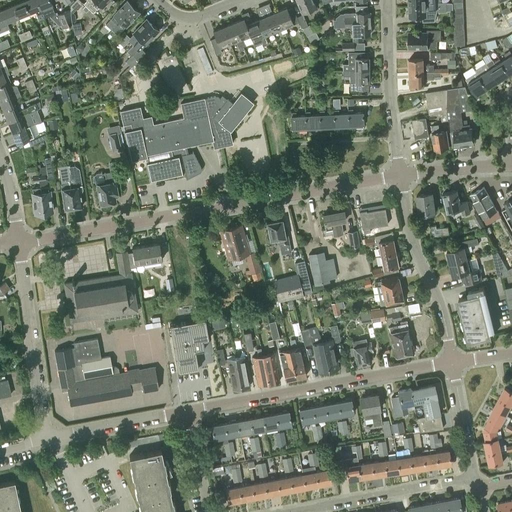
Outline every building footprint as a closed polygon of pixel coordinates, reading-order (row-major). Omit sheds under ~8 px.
[(36,0),(25,0),(24,1),(29,14),(35,11),(38,20),(43,18),(36,0)] [(36,0),(43,18),(50,16),(59,25),(60,25),(62,28),(68,26),(69,29),(73,28),(71,14),(70,10),(57,15),(56,12),(55,13),(50,2),(51,2),(50,0),(36,0)] [(71,14),(82,2),(79,0),(74,0),(70,5),(70,10),(71,14)] [(89,9),(97,0),(88,0),(87,2),(88,2),(85,5),(89,9)] [(109,0),(97,0),(89,9),(92,13),(96,9),(100,6),(102,7),(109,0)] [(312,0),(295,0),(302,13),(315,7),(312,0)] [(24,1),(13,5),(18,18),(29,14),(24,1)] [(110,19),(106,24),(107,26),(101,33),(105,37),(133,7),(127,1),(110,19)] [(269,1),(258,7),(261,13),(272,8),(269,1)] [(452,4),(445,3),(440,3),(440,4),(440,5),(438,6),(438,9),(438,12),(447,12),(447,11),(452,11),(452,7),(452,4)] [(440,5),(440,4),(432,4),(428,4),(409,5),(409,18),(423,17),(423,22),(434,21),(433,9),(438,9),(438,6),(440,5)] [(13,5),(1,10),(7,23),(7,22),(18,18),(13,5)] [(133,7),(105,37),(108,40),(115,33),(117,35),(122,30),(139,12),(133,7)] [(286,7),(276,12),(283,30),(286,29),(294,25),(293,25),(298,23),(296,18),(296,17),(291,19),(286,7)] [(1,10),(0,10),(0,32),(10,28),(7,22),(7,23),(1,10)] [(336,20),(333,20),(333,23),(339,22),(344,22),(370,21),(370,11),(355,12),(355,13),(344,13),(344,14),(340,14),(335,18),(336,20)] [(276,12),(266,16),(273,34),(281,31),(282,34),(287,32),(286,29),(283,30),(276,12)] [(303,15),(297,18),(296,18),(298,23),(301,29),(302,29),(307,27),(307,26),(303,15)] [(266,16),(256,20),(265,45),(268,44),(266,37),(273,34),(266,16)] [(244,18),(233,23),(240,40),(238,41),(242,51),(245,50),(243,47),(246,46),(243,40),(250,37),(254,47),(255,46),(246,24),(244,18)] [(132,45),(152,25),(146,19),(133,33),(129,38),(125,34),(118,42),(123,47),(128,41),(132,45)] [(265,45),(256,20),(246,24),(255,46),(262,43),(263,46),(265,45)] [(370,21),(344,22),(344,27),(351,27),(352,36),(352,41),(362,40),(362,35),(370,35),(369,31),(370,31),(370,21)] [(233,23),(221,28),(229,45),(238,41),(240,40),(233,23)] [(41,28),(44,35),(50,33),(47,25),(41,28)] [(152,25),(132,45),(127,52),(131,56),(126,62),(132,68),(141,57),(145,53),(140,48),(144,44),(145,44),(158,30),(152,25)] [(309,25),(307,26),(307,27),(302,29),(306,37),(309,43),(318,39),(314,32),(313,30),(311,30),(309,25)] [(229,45),(221,28),(213,31),(215,37),(210,40),(214,50),(214,51),(215,55),(221,53),(220,49),(229,45)] [(409,33),(409,40),(433,41),(433,40),(437,40),(441,40),(441,29),(427,29),(427,31),(427,33),(409,33)] [(23,32),(26,39),(32,37),(29,30),(23,32)] [(26,39),(23,32),(18,34),(21,42),(26,39)] [(507,36),(503,39),(508,48),(511,45),(511,44),(511,43),(507,36)] [(38,43),(36,38),(26,42),(28,47),(38,43)] [(7,39),(1,41),(4,48),(9,46),(7,39)] [(433,41),(409,40),(408,48),(427,49),(427,48),(437,48),(437,41),(433,41)] [(72,45),(67,47),(71,56),(76,54),(72,45)] [(203,45),(197,47),(205,72),(211,71),(203,45)] [(295,56),(302,53),(299,47),(292,50),(295,56)] [(501,61),(509,74),(511,72),(511,54),(510,50),(504,54),(507,58),(501,61)] [(368,70),(368,57),(367,52),(355,52),(355,58),(355,64),(342,64),(342,70),(368,70)] [(18,65),(25,62),(22,57),(16,60),(18,65)] [(141,57),(132,68),(129,70),(135,76),(144,66),(142,64),(145,61),(141,57)] [(433,72),(433,69),(433,64),(425,64),(425,61),(423,61),(423,58),(409,59),(409,73),(423,73),(433,72)] [(487,63),(498,81),(509,74),(501,61),(500,58),(494,62),(493,60),(487,63)] [(25,62),(18,65),(20,71),(27,68),(25,62)] [(486,62),(476,69),(477,71),(476,71),(487,88),(498,81),(487,63),(486,62)] [(467,77),(477,70),(473,65),(463,71),(467,77)] [(423,73),(409,73),(410,87),(410,90),(417,90),(417,87),(424,87),(424,80),(435,79),(435,78),(442,78),(442,75),(442,72),(440,72),(440,69),(433,69),(433,72),(423,73)] [(9,75),(7,70),(0,72),(0,85),(10,82),(7,75),(9,75)] [(75,79),(79,74),(74,70),(70,74),(75,79)] [(368,82),(368,70),(342,70),(342,76),(349,76),(349,82),(356,82),(356,90),(367,90),(367,82),(368,82)] [(476,71),(466,78),(469,82),(468,83),(476,96),(477,95),(487,88),(476,71)] [(27,87),(34,85),(31,79),(25,82),(27,87)] [(0,98),(16,92),(19,91),(16,85),(16,86),(12,85),(11,86),(9,82),(10,82),(0,85),(0,98)] [(36,90),(34,85),(27,87),(29,93),(36,90)] [(451,88),(447,89),(447,110),(448,121),(451,141),(455,141),(456,146),(474,143),(472,128),(470,128),(469,124),(463,125),(460,111),(472,109),(465,86),(462,86),(451,88)] [(292,94),(289,88),(283,91),(286,97),(292,94)] [(57,102),(67,100),(65,89),(55,91),(57,102)] [(447,110),(447,89),(425,92),(429,115),(440,113),(442,122),(448,121),(447,110)] [(16,92),(0,98),(0,104),(3,110),(15,105),(18,104),(15,98),(18,97),(16,92)] [(215,96),(214,96),(181,104),(184,118),(154,125),(152,119),(143,121),(141,109),(140,108),(139,108),(122,112),(121,112),(121,114),(122,114),(124,125),(124,126),(125,126),(125,125),(132,124),(133,129),(125,130),(132,160),(146,157),(147,162),(150,180),(182,173),(185,172),(186,178),(186,179),(199,172),(200,172),(201,171),(201,170),(201,169),(201,168),(193,151),(192,152),(188,153),(186,145),(212,140),(213,140),(213,138),(217,137),(219,146),(232,143),(229,129),(230,129),(252,102),(241,93),(233,103),(227,99),(222,95),(219,98),(218,97),(217,96),(216,96),(215,96)] [(15,105),(3,110),(7,121),(27,113),(37,109),(35,103),(26,106),(27,107),(17,111),(15,105)] [(347,114),(348,128),(362,127),(362,113),(352,113),(352,110),(347,110),(347,114)] [(334,129),(333,111),(333,114),(324,115),(324,111),(319,112),(319,115),(320,129),(334,129)] [(348,128),(347,114),(338,114),(338,111),(333,111),(334,129),(348,128)] [(305,116),(296,116),(295,112),(290,113),(290,121),(291,122),(291,131),(306,130),(305,116)] [(320,129),(319,115),(310,115),(310,112),(305,112),(305,116),(306,130),(320,129)] [(32,124),(27,113),(7,121),(11,132),(28,125),(32,124)] [(411,120),(415,139),(428,136),(425,117),(411,120)] [(56,119),(48,120),(49,128),(57,127),(56,119)] [(33,137),(28,125),(11,132),(16,144),(33,137),(36,142),(47,138),(44,132),(33,137)] [(432,133),(435,149),(448,147),(445,131),(439,132),(438,125),(431,126),(433,133),(432,133)] [(113,150),(121,148),(118,132),(110,134),(113,150)] [(45,166),(37,167),(39,182),(40,187),(44,213),(45,213),(46,214),(51,214),(51,212),(52,212),(50,192),(49,192),(48,186),(47,186),(46,178),(45,179),(45,176),(53,175),(52,169),(51,158),(44,158),(45,166)] [(74,164),(66,165),(73,207),(75,207),(76,208),(79,207),(80,206),(82,206),(80,193),(82,190),(79,169),(74,166),(74,164)] [(73,207),(66,165),(59,167),(61,184),(60,184),(65,209),(67,208),(68,209),(71,209),(72,208),(73,207)] [(39,182),(37,167),(37,166),(26,168),(27,176),(32,176),(33,182),(39,182)] [(114,197),(114,195),(117,195),(115,182),(114,182),(113,171),(102,173),(101,172),(96,173),(95,175),(94,175),(94,176),(93,178),(93,181),(95,182),(95,183),(97,183),(98,186),(97,188),(97,191),(99,192),(101,203),(115,201),(114,197)] [(505,200),(508,205),(502,208),(511,225),(511,186),(506,190),(510,197),(505,200)] [(40,187),(33,188),(33,194),(32,194),(34,207),(32,208),(33,213),(35,213),(35,214),(37,214),(37,216),(42,215),(42,213),(44,213),(40,187)] [(497,212),(483,187),(469,195),(483,219),(484,219),(487,223),(494,219),(491,215),(497,212)] [(469,213),(466,202),(460,204),(457,190),(442,194),(446,213),(461,209),(462,215),(469,213)] [(432,193),(416,196),(419,216),(435,214),(432,193)] [(362,229),(363,228),(364,233),(370,232),(369,227),(387,224),(385,209),(366,212),(366,210),(359,212),(362,229)] [(333,235),(340,234),(338,222),(345,221),(343,211),(322,215),(325,232),(332,230),(333,235)] [(480,228),(484,226),(478,215),(474,217),(476,220),(472,223),(476,229),(479,227),(480,228)] [(288,251),(287,249),(290,249),(289,244),(288,236),(284,237),(281,220),(267,223),(270,240),(278,239),(280,246),(280,250),(281,250),(281,252),(288,251)] [(241,224),(230,227),(239,256),(245,254),(249,269),(245,270),(246,275),(251,273),(260,272),(261,271),(255,251),(250,253),(246,240),(244,234),(241,224)] [(487,225),(483,227),(487,234),(491,232),(487,225)] [(430,229),(430,230),(431,237),(449,234),(448,227),(442,228),(437,228),(436,226),(431,226),(432,229),(430,229)] [(239,256),(230,227),(220,230),(228,259),(239,256)] [(360,246),(358,230),(347,232),(350,247),(360,246)] [(379,251),(394,249),(390,231),(373,235),(373,237),(362,239),(363,244),(365,244),(365,245),(374,244),(374,243),(378,243),(379,251)] [(467,259),(464,247),(478,244),(476,238),(457,243),(459,248),(447,251),(450,264),(467,259)] [(133,252),(135,264),(162,259),(159,243),(132,248),(133,252)] [(394,249),(379,251),(382,265),(381,265),(381,266),(372,269),(374,277),(400,270),(399,266),(397,266),(394,249)] [(135,264),(133,252),(127,254),(126,251),(116,252),(120,274),(130,272),(129,268),(135,267),(135,264)] [(325,259),(323,251),(308,255),(315,284),(323,283),(330,281),(329,279),(337,277),(333,257),(325,259)] [(508,270),(511,267),(511,253),(502,259),(504,262),(508,270)] [(476,257),(467,259),(450,264),(453,276),(460,274),(462,284),(481,279),(476,257)] [(283,262),(270,266),(276,291),(278,301),(301,295),(303,294),(300,285),(301,285),(295,259),(283,262)] [(302,282),(310,280),(304,259),(296,261),(302,282)] [(508,270),(504,262),(500,267),(501,271),(501,272),(508,270)] [(120,274),(71,282),(64,283),(70,322),(137,310),(131,272),(130,272),(120,274)] [(262,278),(260,272),(251,273),(253,280),(262,278)] [(377,293),(401,288),(399,276),(379,281),(379,280),(375,281),(376,286),(377,293)] [(174,290),(172,280),(165,281),(167,291),(174,290)] [(0,294),(3,294),(3,292),(9,288),(5,282),(0,285),(0,294)] [(323,283),(315,284),(312,285),(314,291),(324,289),(323,283)] [(461,310),(484,305),(482,295),(486,294),(485,291),(488,290),(487,285),(479,287),(479,288),(468,291),(469,297),(458,299),(461,310)] [(401,288),(377,293),(379,300),(380,305),(384,304),(404,299),(401,288)] [(322,297),(321,291),(309,294),(311,300),(323,297),(322,297)] [(200,297),(194,299),(197,314),(204,312),(200,297)] [(409,311),(420,309),(419,301),(408,303),(409,311)] [(334,316),(341,314),(338,302),(331,304),(334,316)] [(409,312),(407,304),(390,307),(392,318),(392,321),(401,319),(399,313),(409,312)] [(484,305),(461,310),(464,321),(467,321),(468,326),(488,321),(484,305)] [(382,309),(370,311),(372,321),(384,319),(382,309)] [(371,319),(369,310),(359,312),(361,321),(371,319)] [(212,328),(225,325),(223,315),(210,318),(212,328)] [(169,324),(178,372),(199,368),(196,350),(204,348),(203,339),(209,338),(205,318),(169,324)] [(268,322),(272,339),(279,338),(275,320),(268,322)] [(400,324),(398,325),(404,354),(413,352),(407,320),(400,322),(400,324)] [(301,333),(300,330),(298,321),(292,323),(295,335),(301,333)] [(488,321),(468,326),(465,326),(467,335),(470,334),(472,342),(473,342),(479,339),(491,336),(492,336),(488,321)] [(332,339),(333,343),(340,341),(336,324),(329,326),(331,335),(331,339),(332,339)] [(404,354),(398,325),(389,327),(395,356),(404,354)] [(306,328),(300,330),(301,333),(304,345),(312,343),(308,326),(305,327),(306,328)] [(74,347),(54,351),(61,391),(68,390),(70,405),(132,393),(131,390),(141,388),(142,391),(159,388),(155,367),(138,370),(138,369),(127,371),(128,372),(119,374),(118,368),(115,366),(112,367),(109,356),(101,358),(97,338),(73,343),(74,347)] [(371,342),(367,343),(365,338),(358,339),(358,340),(351,341),(353,347),(349,348),(351,355),(354,355),(356,365),(370,362),(368,353),(373,352),(371,342)] [(332,339),(331,339),(322,341),(328,371),(338,369),(333,343),(332,339)] [(253,349),(251,341),(244,342),(246,351),(253,349)] [(328,371),(322,341),(312,343),(318,373),(328,371)] [(299,347),(289,350),(295,378),(306,375),(299,347)] [(222,348),(215,350),(218,365),(225,364),(222,348)] [(295,378),(289,350),(279,352),(285,380),(295,378)] [(262,353),(268,383),(278,381),(273,351),(262,353)] [(268,383),(262,353),(252,355),(258,385),(268,383)] [(244,356),(235,358),(241,388),(249,386),(244,356)] [(241,388),(235,358),(227,359),(232,389),(241,388)] [(7,379),(0,381),(0,427),(0,428),(0,427),(0,396),(10,394),(7,379)] [(442,426),(433,384),(411,389),(413,401),(414,408),(426,405),(428,415),(419,417),(422,430),(442,426)] [(511,391),(505,387),(498,400),(511,407),(511,391)] [(396,391),(397,396),(389,398),(393,418),(404,415),(403,410),(402,411),(401,407),(406,406),(406,410),(413,408),(415,414),(414,408),(413,401),(411,389),(411,388),(396,391)] [(377,394),(360,397),(363,412),(364,419),(372,418),(373,426),(382,424),(384,436),(392,434),(389,419),(382,420),(377,394)] [(345,401),(338,402),(340,415),(353,413),(351,399),(350,399),(350,400),(349,400),(348,399),(345,399),(345,401)] [(504,418),(509,408),(511,409),(511,407),(498,400),(492,412),(504,418)] [(325,404),(327,418),(340,415),(338,402),(330,403),(330,402),(327,403),(327,404),(325,404)] [(319,405),(312,407),(315,420),(327,418),(325,404),(323,405),(323,403),(319,404),(319,405)] [(302,423),(315,420),(312,407),(305,408),(305,407),(301,408),(301,409),(300,409),(299,409),(302,423)] [(282,412),(275,414),(278,427),(291,425),(288,411),(286,412),(286,410),(282,411),(282,412)] [(507,424),(508,424),(502,421),(504,418),(492,412),(488,419),(489,420),(487,424),(497,429),(499,425),(505,428),(507,424)] [(264,416),(263,416),(265,429),(278,427),(275,414),(268,415),(268,414),(264,414),(264,416)] [(257,417),(250,418),(252,432),(265,429),(263,416),(261,416),(260,415),(257,416),(257,417)] [(239,420),(237,421),(240,434),(252,432),(250,418),(243,420),(242,419),(239,419),(239,420)] [(231,422),(224,423),(227,437),(240,434),(237,421),(235,421),(235,420),(231,421),(231,422)] [(343,426),(346,426),(345,420),(338,422),(339,429),(343,428),(343,426)] [(402,422),(394,423),(390,424),(393,435),(399,434),(399,433),(404,431),(402,422)] [(214,439),(215,443),(226,441),(225,437),(227,437),(224,423),(217,424),(217,423),(213,424),(213,425),(212,425),(211,425),(212,427),(207,428),(209,440),(214,439)] [(497,429),(487,424),(485,428),(484,432),(486,441),(497,439),(495,432),(497,429)] [(348,433),(346,426),(343,426),(343,428),(339,429),(340,434),(348,433)] [(280,438),(284,437),(283,432),(276,433),(277,441),(281,440),(280,438)] [(433,439),(437,438),(436,433),(429,434),(430,441),(434,441),(433,439)] [(255,443),(259,442),(258,437),(250,438),(252,445),(255,445),(255,443)] [(285,445),(284,437),(280,438),(281,440),(277,441),(278,446),(285,445)] [(408,443),(411,442),(410,437),(403,438),(404,445),(408,445),(408,443)] [(442,445),(440,438),(437,438),(433,439),(434,441),(430,441),(431,447),(437,446),(442,445)] [(497,439),(486,441),(484,441),(487,454),(501,451),(506,450),(505,445),(499,446),(498,438),(497,439)] [(260,449),(259,442),(255,443),(255,445),(252,445),(253,451),(260,449)] [(412,450),(411,442),(408,443),(408,445),(404,445),(405,451),(412,450)] [(235,454),(234,449),(230,449),(230,448),(226,448),(227,455),(231,455),(232,462),(235,461),(234,454),(235,454)] [(163,455),(162,455),(161,449),(129,455),(141,511),(174,511),(166,474),(171,472),(163,455)] [(437,466),(435,452),(435,449),(422,451),(422,454),(425,468),(437,466)] [(435,452),(437,466),(450,464),(448,450),(435,452)] [(489,464),(503,462),(501,451),(487,454),(489,464)] [(425,468),(422,454),(410,456),(412,470),(425,468)] [(410,456),(397,458),(399,472),(412,470),(410,456)] [(291,462),(290,457),(283,458),(284,466),(288,465),(287,463),(291,462)] [(358,458),(357,458),(343,460),(343,461),(338,461),(338,467),(344,466),(344,467),(346,467),(347,480),(361,478),(358,464),(358,458)] [(399,472),(397,458),(384,460),(386,474),(399,472)] [(386,474),(384,460),(371,462),(373,476),(386,474)] [(292,470),(291,462),(287,463),(288,465),(284,466),(285,471),(292,470)] [(373,476),(371,462),(358,464),(361,478),(373,476)] [(240,472),(239,467),(232,469),(233,476),(237,475),(236,473),(240,472)] [(331,483),(328,469),(315,471),(318,485),(331,483)] [(318,485),(315,471),(303,474),(305,487),(318,485)] [(242,480),(240,472),(236,473),(237,475),(233,476),(234,481),(242,480)] [(305,487),(303,474),(290,476),(293,490),(305,487)] [(293,490),(290,476),(277,479),(280,492),(293,490)] [(280,492),(277,479),(264,481),(267,495),(280,492)] [(21,511),(14,480),(0,483),(0,511),(21,511)] [(267,495),(264,481),(252,484),(254,497),(267,495)] [(254,497),(252,484),(239,486),(242,500),(254,497)] [(242,500),(239,486),(226,489),(228,503),(229,502),(229,505),(237,504),(236,501),(242,500)] [(446,499),(448,511),(461,511),(459,497),(446,499)] [(448,511),(446,499),(433,502),(435,511),(448,511)] [(511,511),(511,510),(510,500),(498,503),(499,511),(511,511)] [(435,511),(433,502),(421,504),(422,511),(435,511)]
